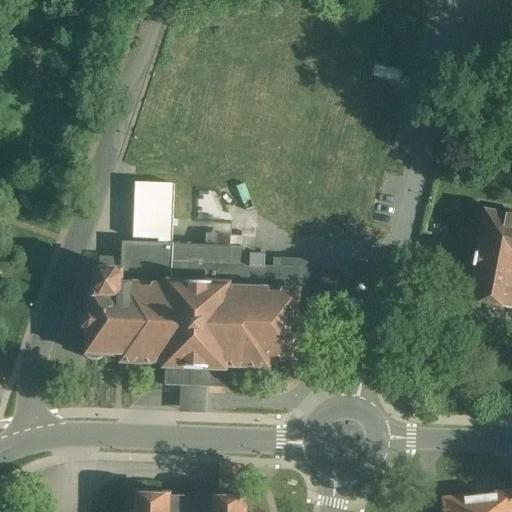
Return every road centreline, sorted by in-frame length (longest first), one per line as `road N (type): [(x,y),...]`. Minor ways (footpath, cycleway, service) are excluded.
road 1 (residential): [(165,0),(33,377),(36,419),(49,441)]
road 2 (residential): [(454,0),(357,402)]
road 3 (residential): [(311,439),(140,433),(49,441)]
road 4 (residential): [(511,449),(384,442)]
